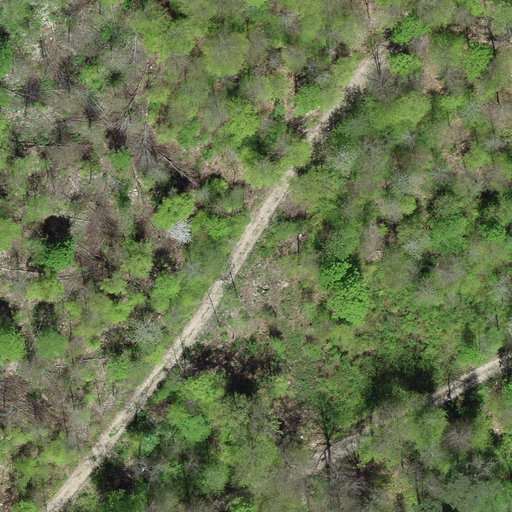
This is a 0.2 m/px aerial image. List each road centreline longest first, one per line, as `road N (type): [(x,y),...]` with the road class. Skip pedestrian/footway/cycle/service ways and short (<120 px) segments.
road 1 (track): [(54,511),(274,238),(418,0)]
road 2 (track): [(511,360),(394,406),(340,451),(202,511)]
